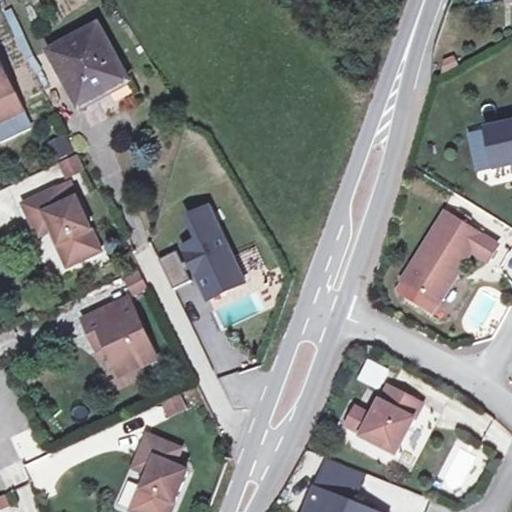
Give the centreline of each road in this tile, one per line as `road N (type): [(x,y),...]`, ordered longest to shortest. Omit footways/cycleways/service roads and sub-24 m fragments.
road 1 (secondary): [(329,296),(428,0)]
road 2 (secondary): [(239,511),(329,296)]
road 3 (residential): [(511,407),(329,296)]
